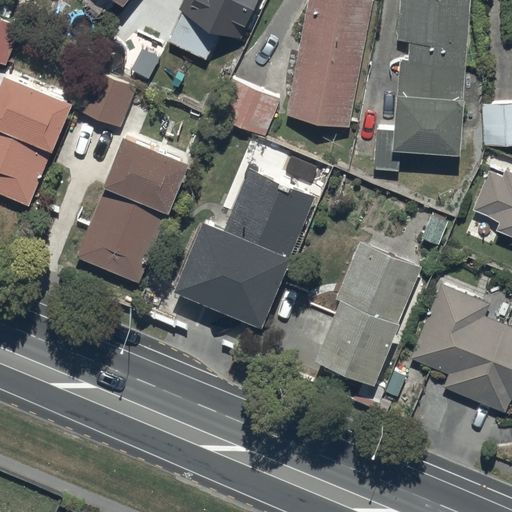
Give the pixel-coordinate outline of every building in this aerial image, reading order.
[(243,38),(260,0),(185,0),(181,9),(185,11),(171,41),(208,58),(222,28),(243,38)] [(309,0),(288,115),(351,126),(373,0),(309,0)] [(461,155),(471,0),(402,0),(399,39),(411,40),(410,59),(402,58),(396,150),(461,155)] [(0,60),(8,64),(23,26),(0,16),(0,60)] [(77,108),(122,126),(138,86),(93,68),(77,108)] [(0,191),(32,205),(75,102),(7,74),(0,91),(0,191)] [(217,115),(266,135),(282,98),(233,78),(217,115)] [(485,145),(511,143),(511,103),(484,104),(485,145)] [(127,136),(77,256),(142,283),(192,163),(127,136)] [(264,327),(317,196),(251,169),(227,228),(206,220),(176,291),(264,327)] [(511,171),(507,169),(504,176),(490,171),(475,209),(502,221),(498,230),(511,235),(511,171)] [(432,214),(423,238),(440,245),(450,221),(432,214)] [(376,384),(424,266),(361,241),(338,299),(343,301),(319,360),(376,384)] [(511,401),(511,326),(486,316),(492,303),(443,283),(412,358),(450,374),(445,387),(507,413),(511,401)]
